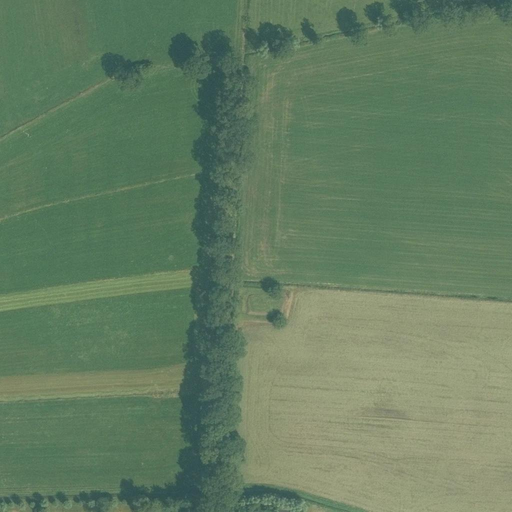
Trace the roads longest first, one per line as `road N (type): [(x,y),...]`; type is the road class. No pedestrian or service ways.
road 1 (track): [(240,0),(215,511)]
road 2 (track): [(134,486),(278,487),(366,511)]
